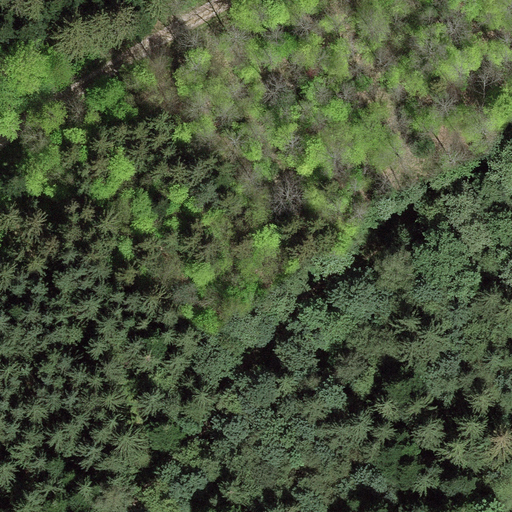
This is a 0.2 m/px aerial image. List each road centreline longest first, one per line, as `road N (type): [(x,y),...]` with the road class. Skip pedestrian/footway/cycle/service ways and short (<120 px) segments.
road 1 (track): [(136,511),(279,322),(511,149)]
road 2 (track): [(0,154),(173,37),(245,0)]
